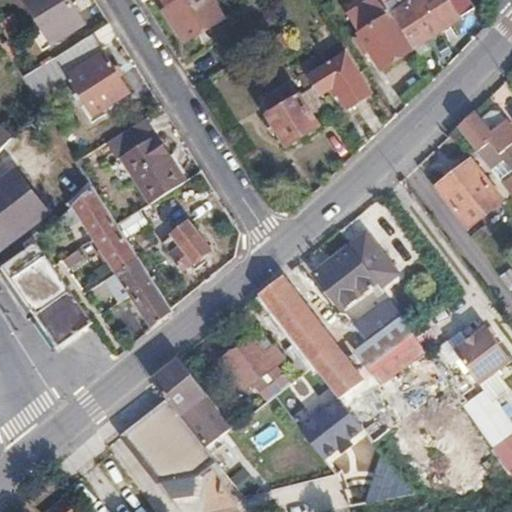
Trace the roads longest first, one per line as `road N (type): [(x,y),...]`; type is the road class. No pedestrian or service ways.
road 1 (secondary): [(283,251),(511,33)]
road 2 (residential): [(123,0),(283,251)]
road 3 (secondary): [(58,438),(283,251)]
